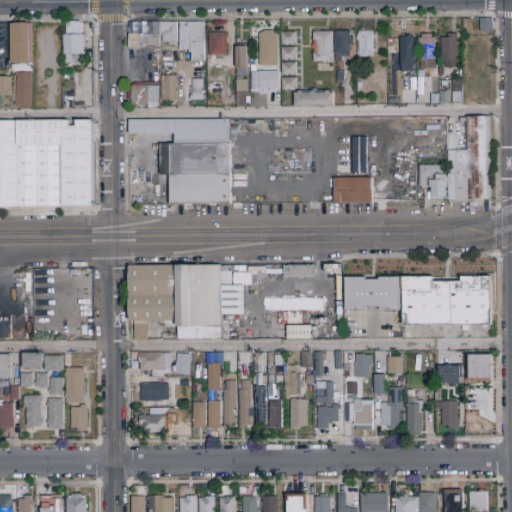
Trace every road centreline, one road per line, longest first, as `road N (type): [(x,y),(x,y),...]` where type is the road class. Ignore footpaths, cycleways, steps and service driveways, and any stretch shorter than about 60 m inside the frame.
road 1 (residential): [(0,463),(511,461)]
road 2 (secondary): [(112,238),(410,237),(511,220)]
road 3 (residential): [(112,238),(114,511)]
road 4 (residential): [(110,0),(112,229)]
